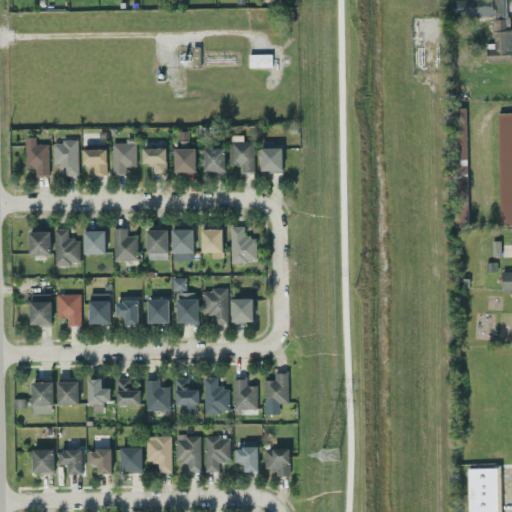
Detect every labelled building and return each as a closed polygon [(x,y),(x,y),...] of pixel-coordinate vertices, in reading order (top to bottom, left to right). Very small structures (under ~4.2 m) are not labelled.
[(449,0),(449,15),(491,15),(492,42),(485,42),(485,61),(511,60),(510,50),(511,50),(511,29),(506,29),(506,0),(449,0)] [(270,53),(248,53),(247,65),(270,66),(270,53)] [(465,107),(455,107),(455,221),(465,221),(465,107)] [(511,111),(496,112),(498,224),(511,223),(511,111)] [(228,164),(239,164),(239,171),(253,171),(253,140),(242,140),(242,134),(229,134),(228,164)] [(35,136),(24,137),(25,168),(35,167),(35,175),(48,175),(48,143),(35,143),(35,136)] [(53,165),(64,165),(65,175),(78,175),(77,140),(53,140),(53,165)] [(135,166),(135,141),(112,141),(112,174),(126,174),(126,166),(135,166)] [(260,170),(281,169),(281,146),(260,147),(260,170)] [(141,147),(142,162),(152,162),(152,173),(166,172),(165,147),(141,147)] [(173,148),(173,172),(195,171),(194,147),(173,148)] [(224,170),(224,147),(202,148),(203,171),(224,170)] [(106,174),(106,148),(82,148),(83,165),(93,165),(93,174),(106,174)] [(243,225),(229,225),(230,261),(255,260),(255,235),(243,235),(243,225)] [(136,235),(126,235),(126,227),(113,227),(113,259),(137,259),(136,235)] [(221,227),(200,228),(200,251),(222,251),(221,227)] [(79,263),(79,238),(67,238),(67,228),(54,228),(54,263),(79,263)] [(145,229),(146,258),(167,258),(166,228),(145,229)] [(171,228),(170,259),(192,260),(193,228),(171,228)] [(105,230),(83,229),(83,253),(104,253),(105,230)] [(28,231),(29,254),(50,253),(50,230),(28,231)] [(511,270),(500,271),(501,290),(511,289),(511,270)] [(185,276),(171,276),(171,289),(185,289),(185,276)] [(227,323),(226,287),(201,288),(201,313),(214,313),(214,323),(227,323)] [(196,291),(175,291),(176,323),(197,322),(196,291)] [(30,324),(51,324),(51,293),(30,293),(30,324)] [(80,293),(56,293),(56,317),(67,318),(66,325),(80,325),(80,293)] [(252,297),(230,297),(231,321),(252,320),(252,297)] [(147,322),(168,321),(168,298),(146,298),(147,322)] [(88,323),(110,323),(110,299),(88,300),(88,323)] [(124,325),(138,325),(139,300),(115,300),(115,315),(124,315),(124,325)] [(287,402),(287,371),(273,371),(273,379),(263,379),(263,403),(287,402)] [(174,403),(198,403),(197,388),(188,388),(188,376),(174,377),(174,403)] [(228,411),(227,386),(216,386),(216,376),(202,376),(203,411),(228,411)] [(87,403),(92,403),(92,411),(102,412),(102,400),(110,401),(110,387),(101,387),(101,378),(88,377),(87,403)] [(140,404),(139,389),(130,389),(129,377),(115,377),(116,404),(140,404)] [(256,408),(255,384),(246,384),(246,377),(232,377),(232,408),(256,408)] [(144,379),(145,409),(168,408),(167,385),(158,386),(157,378),(144,379)] [(57,404),(78,403),(78,380),(56,380),(57,404)] [(32,413),(52,412),(51,381),(31,381),(32,413)] [(199,471),(199,434),(174,434),(174,461),(186,461),(186,470),(199,471)] [(170,471),(170,435),(145,435),(145,461),(157,461),(157,471),(170,471)] [(228,435),(203,436),(204,471),(218,470),(217,460),(229,460),(228,435)] [(257,470),(257,445),(234,446),(234,460),(242,460),(242,470),(257,470)] [(120,471),(141,471),(141,447),(120,447),(120,471)] [(288,447),(263,447),(263,467),(275,467),(275,475),(289,474),(288,447)] [(32,472),(53,472),(53,448),(31,449),(32,472)] [(110,448),(88,449),(89,464),(97,464),(97,473),(111,473),(110,448)] [(82,473),(81,449),(59,449),(59,464),(67,464),(68,473),(82,473)] [(466,467),(466,511),(498,511),(498,467),(466,467)]
